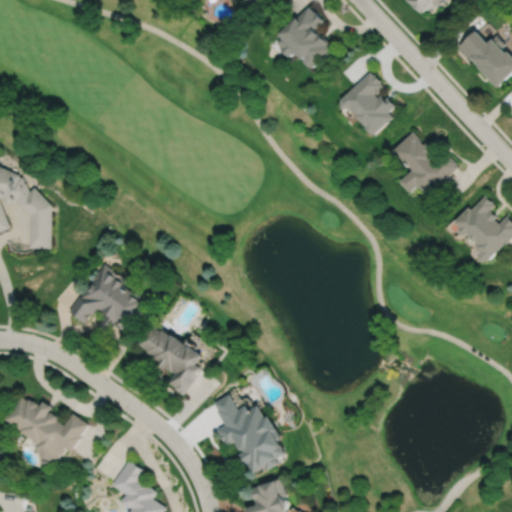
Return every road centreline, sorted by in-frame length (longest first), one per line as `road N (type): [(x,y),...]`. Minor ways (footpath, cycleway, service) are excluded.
road 1 (residential): [(209,511),(193,465),(164,428),(60,354),(0,338)]
road 2 (residential): [(361,0),(511,161)]
